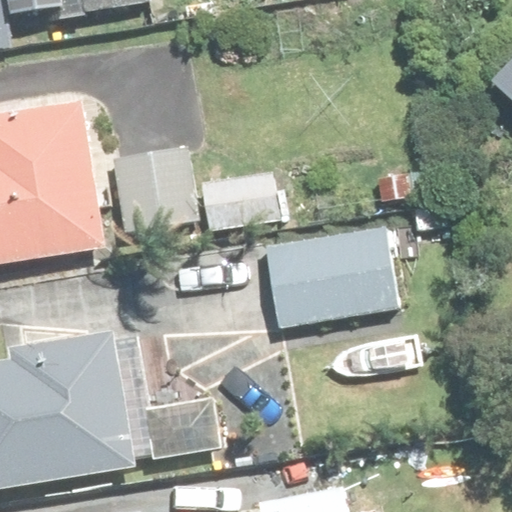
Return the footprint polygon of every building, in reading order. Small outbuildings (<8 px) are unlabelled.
[(127,0),(0,0),(0,49),(132,36),(127,0)] [(511,62),(465,114),(511,157),(511,62)] [(0,302),(81,292),(64,174),(61,147),(0,152),(0,302)] [(165,192),(88,197),(93,273),(170,268),(165,192)] [(256,212),(178,216),(180,263),(258,259),(256,212)] [(369,269),(233,277),(239,368),(374,360),(369,269)] [(101,511),(89,391),(0,399),(0,511),(101,511)]
